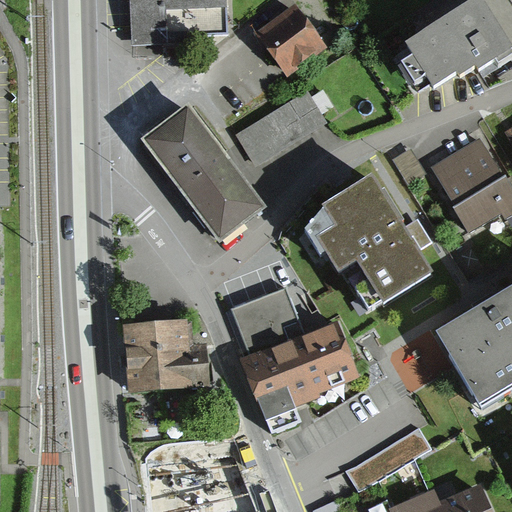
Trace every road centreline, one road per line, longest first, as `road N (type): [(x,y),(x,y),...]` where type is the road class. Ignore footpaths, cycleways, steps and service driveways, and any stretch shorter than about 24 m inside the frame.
road 1 (residential): [(79,191),(119,191),(196,283),(294,511)]
road 2 (primary): [(101,511),(79,191)]
road 3 (primary): [(79,191),(74,0)]
